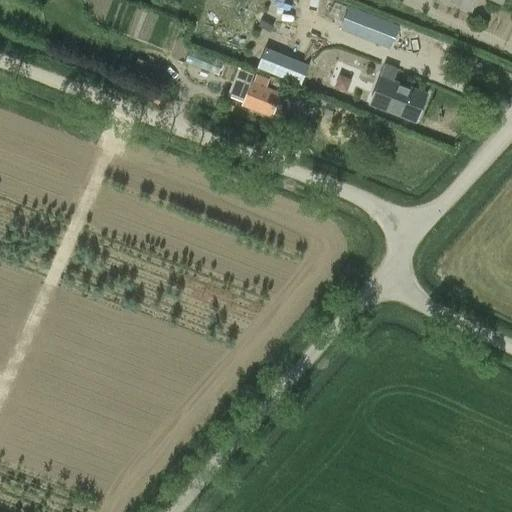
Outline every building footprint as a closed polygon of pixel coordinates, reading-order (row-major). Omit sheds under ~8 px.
[(362,0),(398,13),(403,0),(362,0)] [(474,0),(439,0),(470,11),(474,0)] [(394,39),(399,25),(349,6),(343,20),(385,36),(382,45),(391,48),(394,39)] [(272,73),(286,79),(294,59),(280,53),(272,73)] [(414,122),(425,94),(391,81),(395,71),(383,65),(368,104),(414,122)] [(270,117),(280,93),(265,87),(268,80),(255,75),(252,82),(250,82),(241,105),(270,117)]
